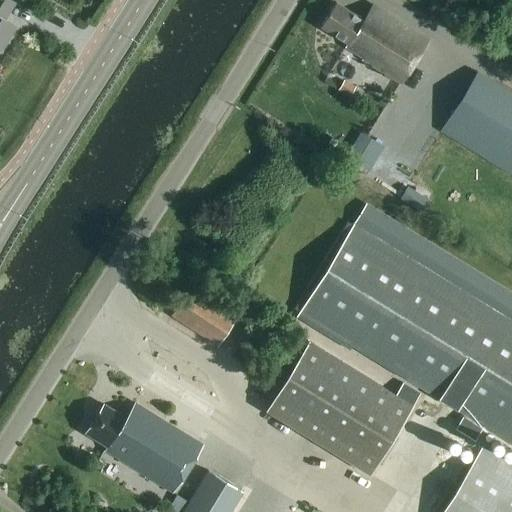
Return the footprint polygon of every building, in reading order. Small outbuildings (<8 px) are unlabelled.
[(5,43),(15,27),(4,20),(15,3),(9,0),(0,0),(0,47),(3,42),(5,43)] [(363,18),(336,1),(320,27),(348,44),(346,48),(359,57),(356,62),(398,88),(430,39),(372,3),(363,18)] [(511,176),(511,91),(462,61),(424,122),(511,176)] [(349,99),(355,89),(342,82),(337,92),(349,99)] [(383,144),(360,130),(342,161),(366,175),(383,144)] [(387,160),(380,169),(396,182),(404,173),(387,160)] [(511,319),(356,224),(298,318),(462,418),(454,431),(474,443),(482,430),(511,448),(511,319)] [(217,347),(236,318),(189,288),(171,316),(217,347)] [(147,324),(186,353),(193,342),(155,314),(147,324)] [(374,474),(416,405),(311,340),(269,410),(374,474)] [(205,444),(135,401),(125,416),(103,402),(84,433),(107,447),(104,451),(175,494),(205,444)] [(511,511),(511,463),(485,447),(445,511),(511,511)] [(419,482),(436,480),(433,462),(416,465),(419,482)] [(233,511),(246,492),(211,470),(191,503),(178,495),(168,511),(233,511)]
